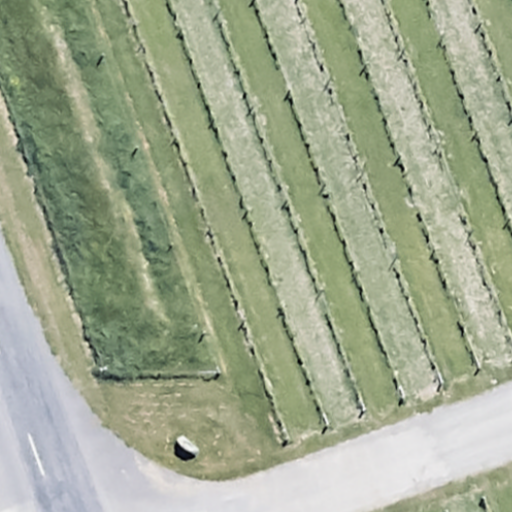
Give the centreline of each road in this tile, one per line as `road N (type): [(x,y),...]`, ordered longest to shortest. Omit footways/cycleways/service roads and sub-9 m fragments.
road 1 (unknown): [(199,511),(511,394)]
road 2 (tertiary): [(61,511),(0,344)]
